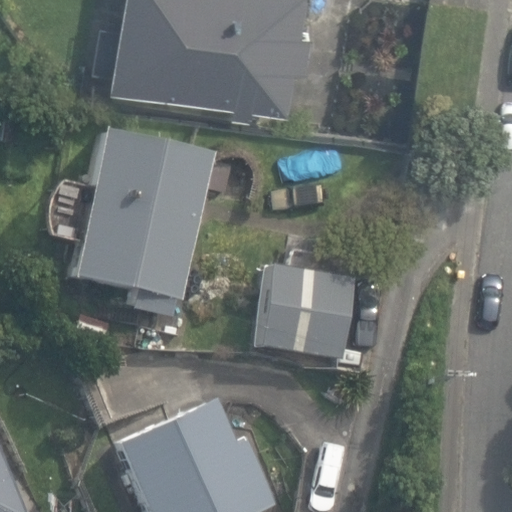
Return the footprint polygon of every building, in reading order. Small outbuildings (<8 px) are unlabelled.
[(232,110),(250,113),(252,100),(289,106),(295,65),(304,67),(310,29),(299,27),(303,0),(121,0),(109,79),(234,98),(232,110)] [(141,306),(157,309),(159,300),(173,304),(205,153),(90,129),(59,278),(143,296),(141,306)] [(266,263),(253,347),(336,360),(348,277),(266,263)] [(104,443),(133,511),(259,511),(271,507),(241,436),(227,442),(209,399),(104,443)] [(0,511),(24,511),(0,455),(0,511)]
